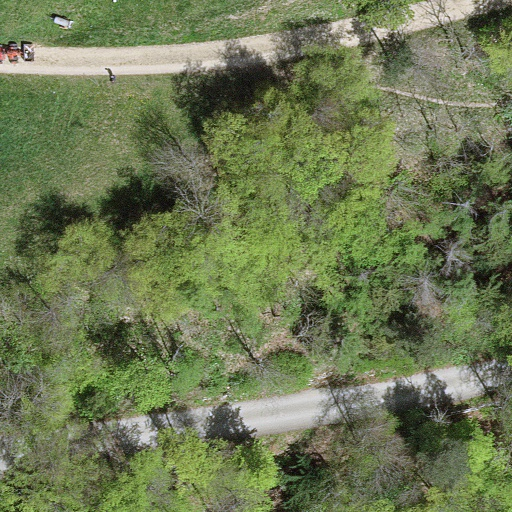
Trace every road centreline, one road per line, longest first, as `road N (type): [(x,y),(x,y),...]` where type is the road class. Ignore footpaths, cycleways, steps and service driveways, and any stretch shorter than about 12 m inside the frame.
road 1 (unclassified): [(0,449),(511,372)]
road 2 (track): [(469,0),(271,49),(107,65),(0,61)]
